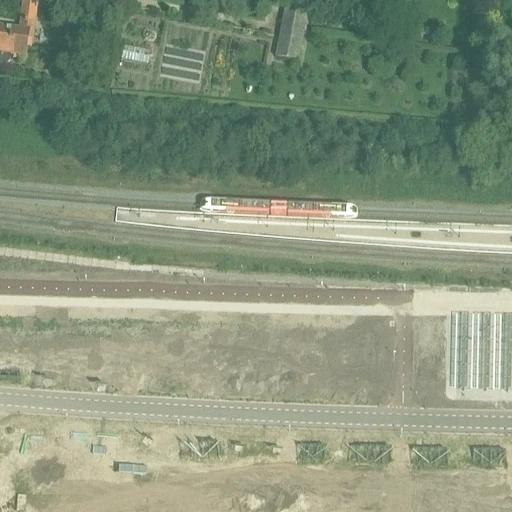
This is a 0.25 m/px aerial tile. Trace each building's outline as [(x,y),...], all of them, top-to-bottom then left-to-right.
[(0,67),(5,68),(11,64),(12,56),(27,58),(30,40),(33,41),(38,0),(23,0),(19,32),(0,28),(0,67)] [(276,59),(299,63),(310,5),(304,4),(305,2),(294,0),(287,0),(279,37),(280,38),(276,59)] [(411,37),(422,40),(425,28),(414,26),(411,37)] [(121,61),(147,66),(150,53),(124,48),(121,61)] [(2,423),(22,425),(26,403),(6,400),(2,423)]
